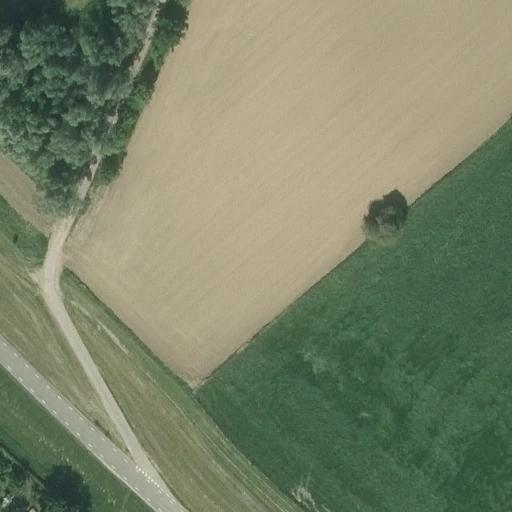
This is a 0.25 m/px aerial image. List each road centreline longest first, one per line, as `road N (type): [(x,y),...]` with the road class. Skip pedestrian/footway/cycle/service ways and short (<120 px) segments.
road 1 (track): [(164,507),(54,301),(50,278),(168,0)]
road 2 (tertiary): [(168,511),(0,347)]
